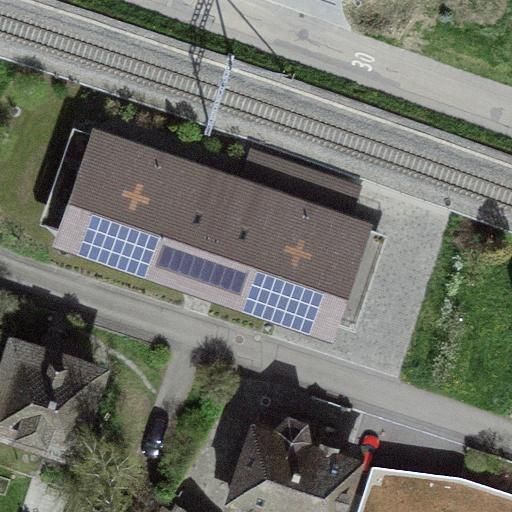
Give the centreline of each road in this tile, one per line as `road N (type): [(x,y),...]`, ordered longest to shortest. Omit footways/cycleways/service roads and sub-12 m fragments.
road 1 (residential): [(511,447),(0,269)]
road 2 (residential): [(167,0),(511,116)]
